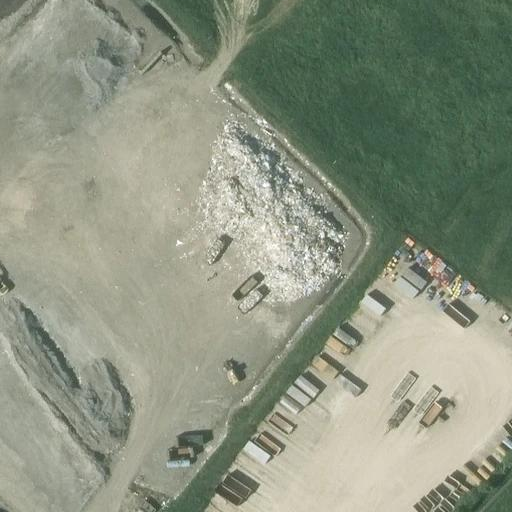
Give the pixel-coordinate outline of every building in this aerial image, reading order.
[(199,105),(182,123),(197,137),(214,119),(199,105)] [(218,159),(235,176),(252,158),(235,141),(218,159)] [(268,185),(252,208),(264,216),(259,224),(278,237),(313,188),(273,160),(259,180),(268,185)] [(242,307),(235,314),(275,351),(290,335),(268,315),(260,323),(242,307)] [(215,370),(236,387),(255,363),(234,347),(215,370)]
